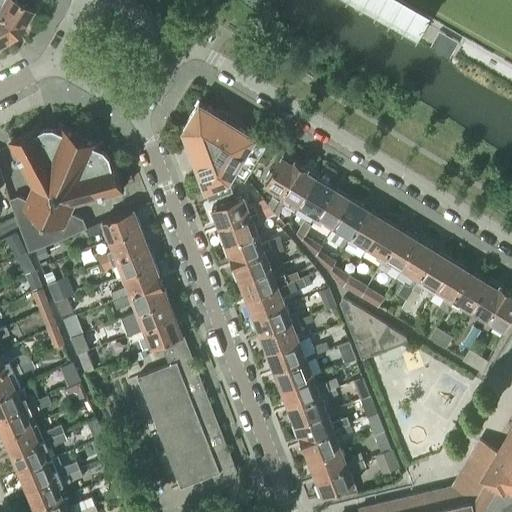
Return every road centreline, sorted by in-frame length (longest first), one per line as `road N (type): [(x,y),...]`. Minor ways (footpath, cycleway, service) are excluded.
road 1 (residential): [(133,112),(289,511)]
road 2 (residential): [(176,39),(511,242)]
